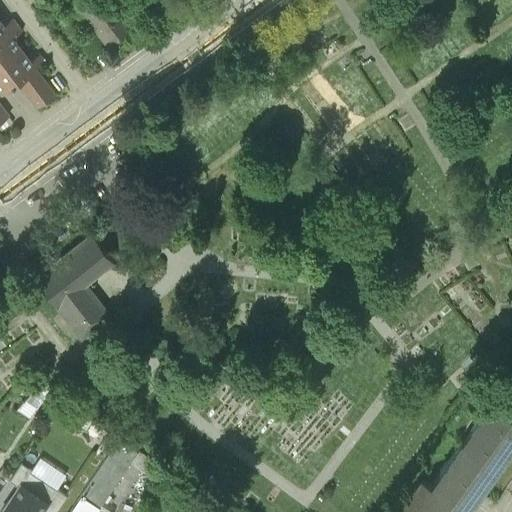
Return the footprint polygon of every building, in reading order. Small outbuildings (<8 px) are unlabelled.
[(131,23),(114,0),(69,0),(82,18),(86,16),(105,42),(131,23)] [(0,20),(0,35),(16,23),(12,17),(3,24),(0,20)] [(16,23),(0,35),(0,64),(21,48),(12,37),(21,30),(16,23)] [(101,49),(88,31),(78,37),(92,56),(101,49)] [(21,48),(0,64),(0,90),(1,92),(17,80),(35,67),(44,60),(39,53),(30,60),(21,48)] [(35,67),(17,80),(24,89),(41,76),(35,67)] [(41,76),(24,89),(30,97),(47,84),(41,76)] [(47,84),(30,97),(37,106),(54,93),(47,84)] [(5,118),(0,121),(0,127),(1,129),(9,123),(9,124),(12,121),(8,115),(5,118)] [(91,232),(34,276),(80,335),(108,313),(84,281),(89,277),(113,259),(91,232)] [(511,413),(493,400),(412,511),(463,511),(511,444),(511,413)] [(113,446),(81,493),(99,506),(131,459),(113,446)] [(30,469),(1,511),(39,511),(48,499),(39,493),(47,481),(30,469)]
